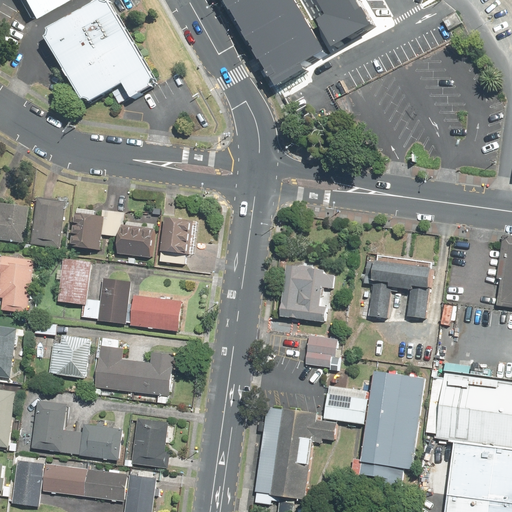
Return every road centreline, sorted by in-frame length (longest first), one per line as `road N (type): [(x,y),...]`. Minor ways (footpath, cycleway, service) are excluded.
road 1 (secondary): [(255,178),(209,511)]
road 2 (unclassified): [(0,107),(67,148),(255,178)]
road 3 (unclassified): [(255,178),(511,212)]
road 4 (secondary): [(187,0),(251,113),(255,178)]
